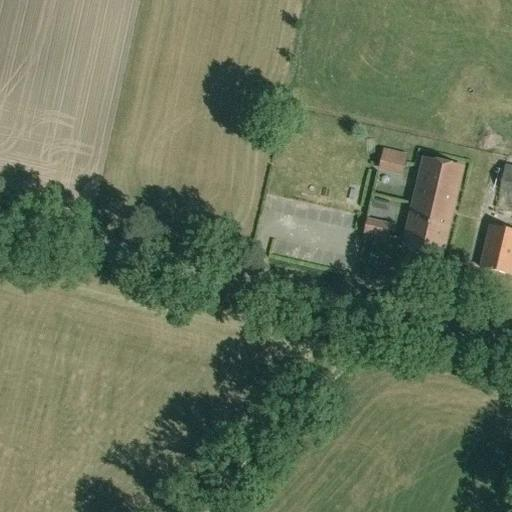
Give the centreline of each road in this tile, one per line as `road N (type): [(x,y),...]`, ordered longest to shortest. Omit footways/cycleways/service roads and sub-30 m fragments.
road 1 (unclassified): [(511,343),(0,224)]
road 2 (track): [(380,314),(201,511)]
